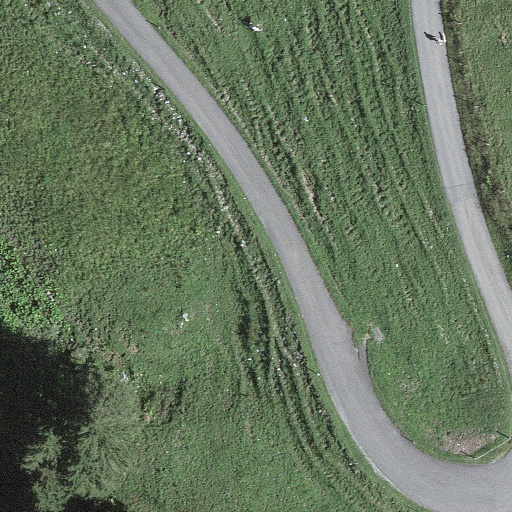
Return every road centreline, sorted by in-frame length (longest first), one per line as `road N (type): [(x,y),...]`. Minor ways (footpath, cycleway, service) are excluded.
road 1 (track): [(511,480),(466,492),(424,480),(388,454),(254,183),(215,120),(114,0)]
road 2 (track): [(426,0),(460,185),(511,331)]
